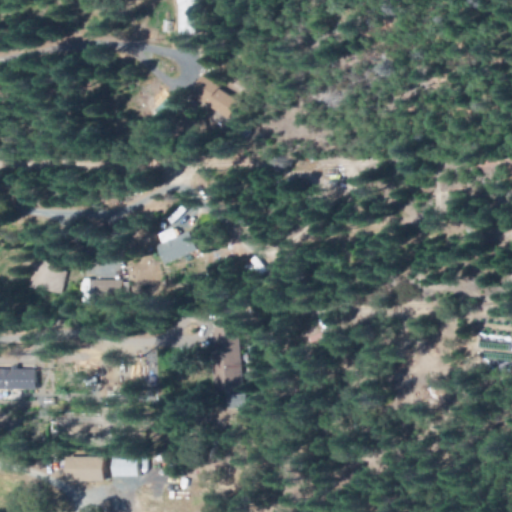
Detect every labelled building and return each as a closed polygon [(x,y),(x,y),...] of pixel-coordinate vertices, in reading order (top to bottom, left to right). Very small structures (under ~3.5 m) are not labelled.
[(178,0),(179,35),(196,34),(195,0),(178,0)] [(241,102),(221,88),(224,85),(207,73),(193,93),(229,119),(241,102)] [(161,246),(168,264),(201,250),(193,232),(180,237),(176,228),(161,235),(165,243),(161,246)] [(65,247),(44,248),(46,282),(39,282),(39,288),(47,287),(47,292),(60,291),(59,280),(67,280),(65,247)] [(239,391),(238,357),(239,357),(237,319),(219,320),(219,327),(213,327),(216,392),(239,391)] [(40,369),(22,370),(22,368),(0,368),(0,389),(40,389),(40,369)] [(71,481),(109,482),(109,457),(71,457),(71,481)]
